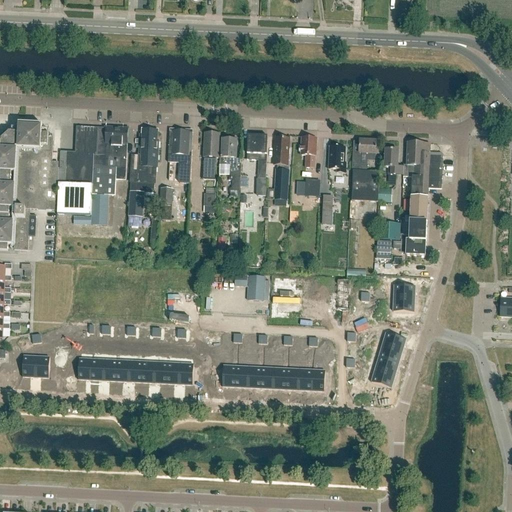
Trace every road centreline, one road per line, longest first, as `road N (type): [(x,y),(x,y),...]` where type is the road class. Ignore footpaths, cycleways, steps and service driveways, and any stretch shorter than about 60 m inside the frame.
road 1 (residential): [(0,99),(464,130)]
road 2 (tertiary): [(450,43),(0,21)]
road 3 (residential): [(340,415),(0,397)]
road 4 (residential): [(340,415),(342,341),(333,333),(203,330)]
road 5 (unclassified): [(428,329),(462,211),(464,130)]
road 6 (residential): [(395,508),(259,501)]
road 7 (residential): [(259,501),(128,495)]
road 8 (residential): [(128,495),(0,488)]
road 9 (residential): [(472,344),(511,462)]
